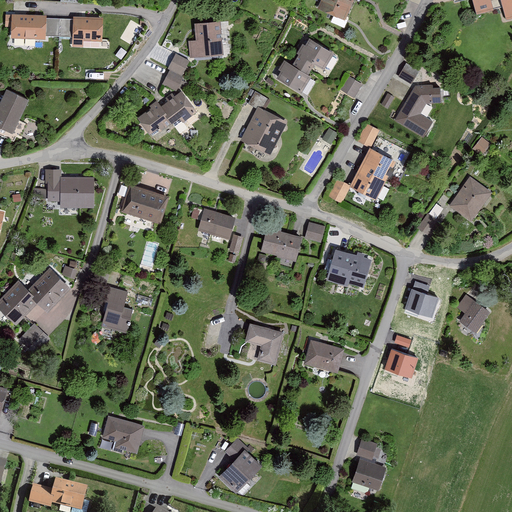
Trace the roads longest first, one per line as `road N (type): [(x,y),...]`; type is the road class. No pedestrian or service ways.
road 1 (unclassified): [(511,246),(460,264),(425,259),(307,210),(121,157),(71,153)]
road 2 (residential): [(177,0),(144,54),(74,135),(71,153)]
